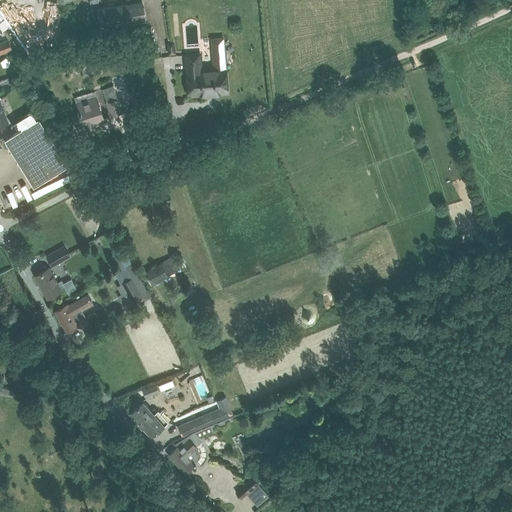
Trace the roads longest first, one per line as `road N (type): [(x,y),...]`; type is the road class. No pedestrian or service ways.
road 1 (unclassified): [(216,511),(77,367),(0,231)]
road 2 (unclassified): [(0,230),(257,110)]
road 3 (track): [(257,110),(511,3)]
